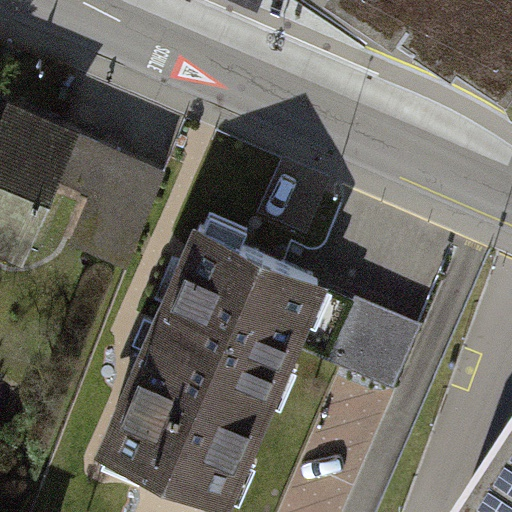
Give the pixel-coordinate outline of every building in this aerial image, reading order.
[(511,0),(357,0),(452,62),(458,54),(501,83),(511,67),(511,0)] [(0,117),(0,234),(21,243),(52,169),(69,129),(69,128),(12,104),(5,120),(0,117)] [(69,129),(52,169),(99,189),(80,236),(130,257),(166,170),(69,129)] [(205,224),(103,469),(207,511),(230,511),(299,347),(329,276),(205,224)] [(329,276),(299,347),(388,384),(418,312),(329,276)] [(511,511),(511,446),(468,511),(511,511)]
